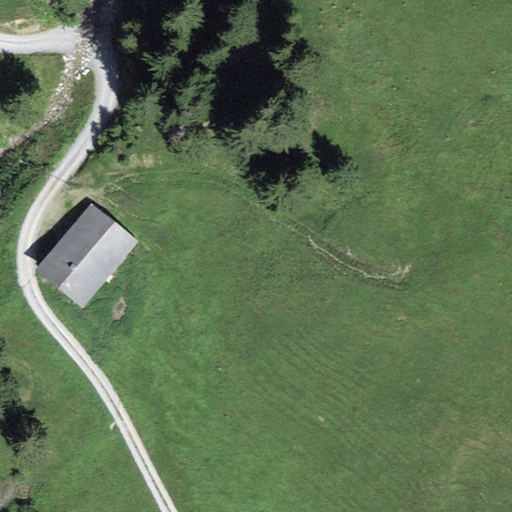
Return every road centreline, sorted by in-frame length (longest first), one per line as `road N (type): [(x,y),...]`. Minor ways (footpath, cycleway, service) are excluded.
road 1 (track): [(170,511),(101,379),(36,302),(28,281),(32,224),(101,110),(108,90),(102,65),(70,44),(0,42)]
road 2 (track): [(0,80),(73,77),(93,105),(89,129)]
